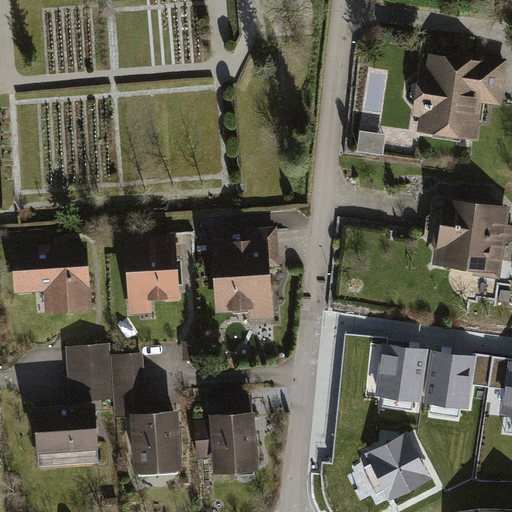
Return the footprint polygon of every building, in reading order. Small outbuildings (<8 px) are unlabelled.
[(506,64),(431,56),(429,70),(422,70),(416,122),(423,123),(421,135),(480,142),(484,106),(501,108),(506,64)] [(511,213),(448,203),(438,269),(478,276),(477,284),(499,287),(504,257),(511,258),(511,229),(508,229),(511,213)] [(216,246),(221,318),(277,313),(274,279),(281,278),(278,232),(250,234),(251,243),(216,246)] [(177,240),(130,244),(134,307),(182,303),(177,240)] [(49,297),(50,320),(96,318),(93,250),(17,253),(19,298),(49,297)] [(200,346),(184,346),(184,363),(201,363),(200,346)] [(426,352),(387,346),(380,397),(419,402),(426,352)] [(71,403),(118,400),(116,361),(115,349),(68,351),(71,403)] [(474,358),(435,353),(428,404),(467,409),(474,358)] [(144,359),(116,361),(118,400),(119,423),(147,422),(144,359)] [(98,409),(39,414),(43,465),(102,461),(98,409)] [(182,421),(136,425),(140,479),(187,476),(182,421)] [(261,421),(214,423),(214,427),(199,428),(201,465),(216,465),(217,481),(264,478),(261,421)] [(428,479),(406,435),(371,452),(376,462),(365,468),(378,494),(389,488),(393,497),(428,479)]
